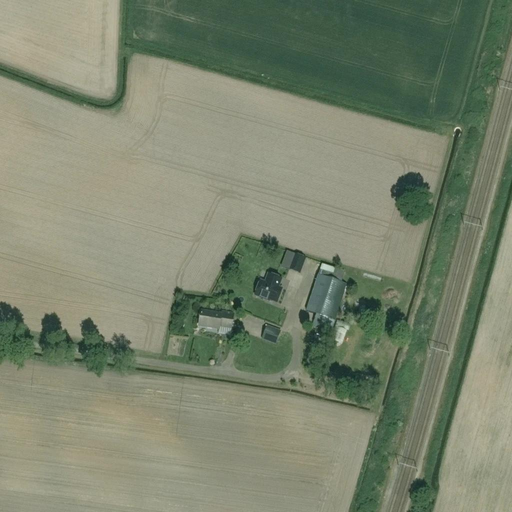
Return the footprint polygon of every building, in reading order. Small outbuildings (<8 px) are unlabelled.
[(299,274),(302,267),(305,259),(295,255),(292,263),(289,270),(299,274)] [(268,275),(265,283),(260,281),(255,296),(270,301),(270,300),(277,303),(282,289),(278,288),(281,280),(268,275)] [(331,333),(347,285),(318,275),(307,312),(316,315),(313,327),(331,333)] [(232,329),(234,315),(222,313),(222,314),(201,311),(199,326),(220,329),(220,327),(232,329)] [(334,341),(344,344),(350,326),(341,323),(334,341)] [(276,345),(281,331),(267,326),(262,340),(276,345)]
